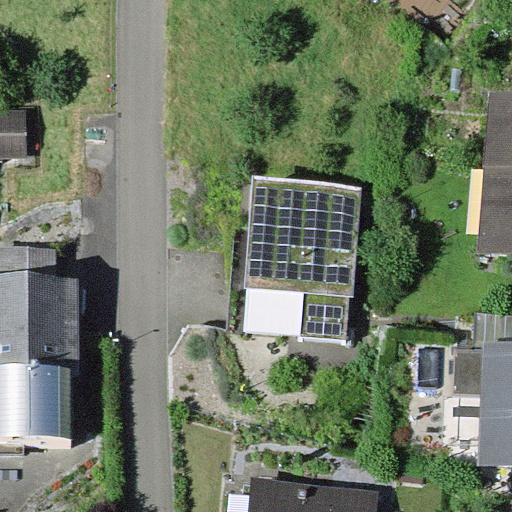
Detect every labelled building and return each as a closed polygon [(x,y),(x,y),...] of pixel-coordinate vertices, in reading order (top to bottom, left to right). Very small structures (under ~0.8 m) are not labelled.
[(0,109),(0,157),(29,157),(29,109),(0,109)] [(511,114),(490,113),(480,280),(511,281),(511,114)] [(353,348),(364,204),(249,195),(238,339),(353,348)] [(68,262),(0,264),(0,460),(73,459),(68,262)] [(511,368),(478,369),(477,493),(511,493),(511,368)] [(374,511),(246,502),(245,511),(374,511)]
